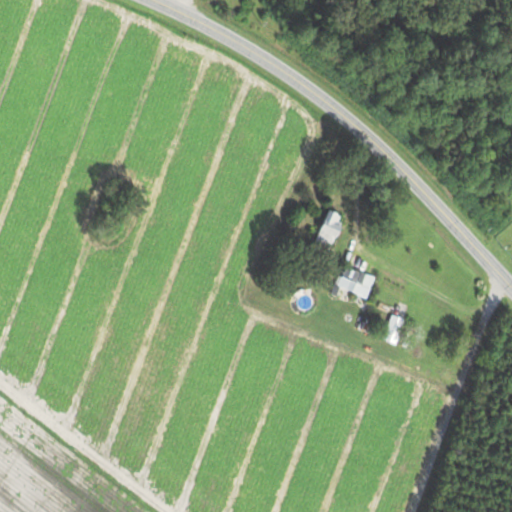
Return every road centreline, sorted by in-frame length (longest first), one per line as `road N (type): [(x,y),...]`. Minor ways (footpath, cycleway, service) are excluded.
road 1 (secondary): [(152,0),(250,51),(372,141),(511,288)]
road 2 (track): [(503,279),(486,302),(407,511)]
